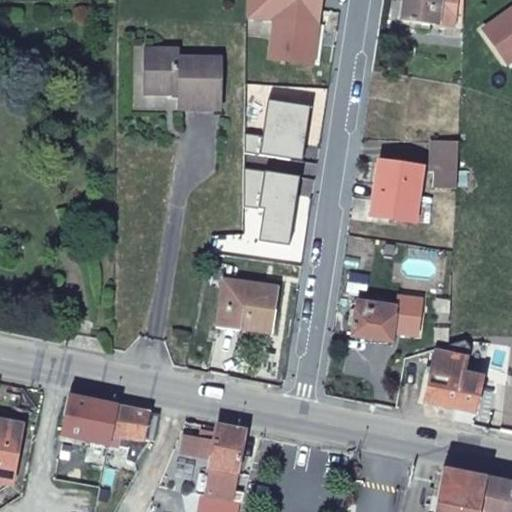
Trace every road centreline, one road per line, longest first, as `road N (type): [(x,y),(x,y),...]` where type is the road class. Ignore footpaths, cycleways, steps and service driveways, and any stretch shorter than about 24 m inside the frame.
road 1 (residential): [(301,416),(361,0)]
road 2 (primary): [(301,416),(0,358)]
road 3 (primary): [(511,459),(301,416)]
